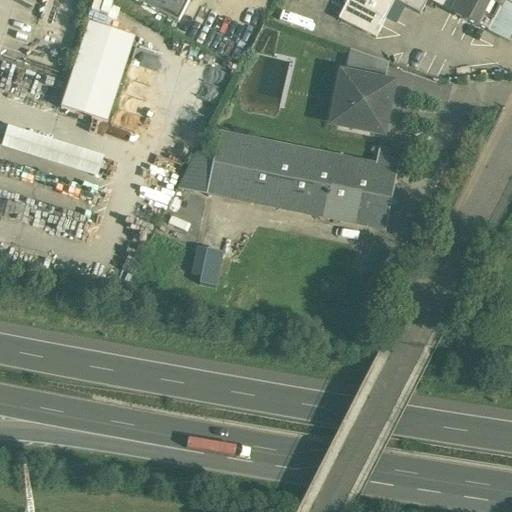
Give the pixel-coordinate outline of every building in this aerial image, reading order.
[(190,0),(130,0),(178,24),(190,0)] [(348,0),(338,21),(375,40),(395,0),(348,0)] [(423,0),(487,33),(503,3),(504,0),(423,0)] [(511,41),(511,8),(503,3),(487,33),(510,45),(511,41)] [(135,39),(88,24),(60,110),(106,125),(135,39)] [(388,66),(355,54),(349,79),(383,86),(388,66)] [(349,79),(342,78),(332,127),(381,136),(391,88),(383,86),(349,79)] [(378,153),(375,169),(218,137),(207,194),(385,230),(400,158),(378,153)] [(115,169),(22,138),(16,155),(110,186),(115,169)] [(197,248),(190,285),(219,290),(226,254),(197,248)]
